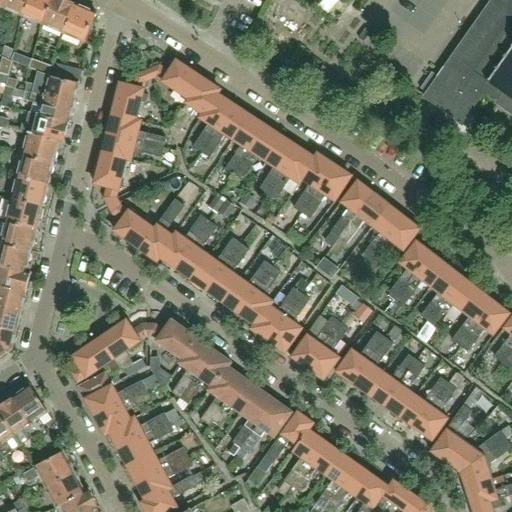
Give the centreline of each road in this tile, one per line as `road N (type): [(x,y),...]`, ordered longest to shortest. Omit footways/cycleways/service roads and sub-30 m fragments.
road 1 (residential): [(453,511),(447,492),(111,252),(62,239)]
road 2 (residential): [(511,272),(310,124),(121,3)]
road 3 (residential): [(62,239),(121,3)]
road 4 (residential): [(121,511),(32,353)]
